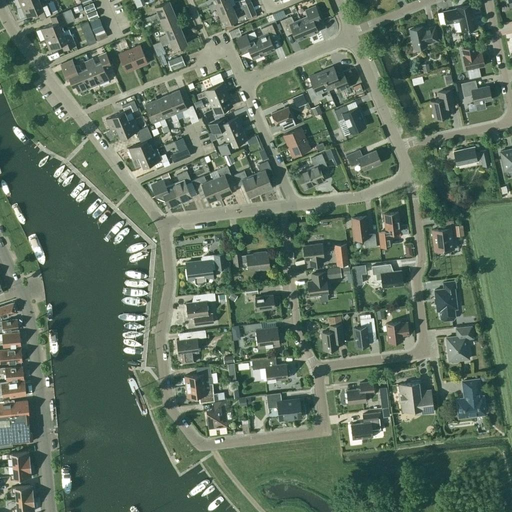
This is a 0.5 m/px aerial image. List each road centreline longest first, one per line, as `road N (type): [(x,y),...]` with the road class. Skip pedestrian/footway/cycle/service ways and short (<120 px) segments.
road 1 (residential): [(316,367),(323,431),(201,446),(194,440),(165,396),(161,223)]
road 2 (residential): [(316,367),(424,354),(410,177)]
road 3 (unclassified): [(50,511),(30,318),(0,245)]
road 4 (residential): [(316,367),(297,332),(282,207)]
road 5 (residential): [(77,116),(212,57)]
road 6 (residential): [(77,116),(161,223)]
road 7 (residential): [(292,206),(241,82)]
road 8 (residential): [(0,12),(77,116)]
road 9 (residential): [(292,206),(361,196),(410,177)]
road 10 (residential): [(161,223),(282,207)]
